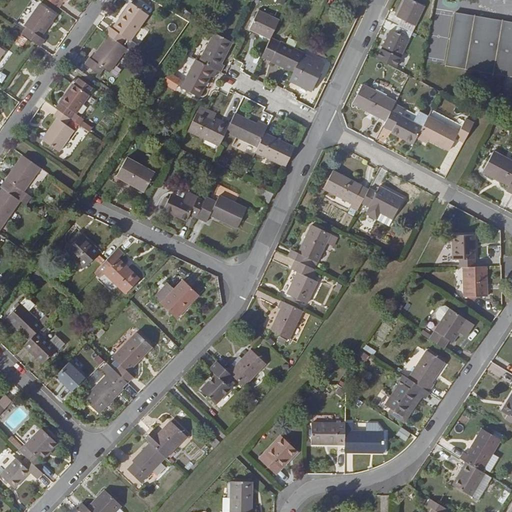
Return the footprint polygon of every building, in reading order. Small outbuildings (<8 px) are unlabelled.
[(40,0),(41,0),(59,13),(63,6),(64,7),(69,0),(40,0)] [(412,37),(425,10),(405,1),(395,21),(400,23),(397,30),(412,37)] [(105,37),(109,40),(93,62),(90,61),(84,69),(99,79),(105,72),(110,75),(126,52),(122,49),(127,43),(130,45),(149,19),(131,6),(119,23),(122,26),(116,34),(113,32),(110,30),(105,37)] [(40,8),(24,30),(25,32),(21,38),(41,52),(45,44),(42,41),(57,20),(40,8)] [(184,13),(181,18),(187,22),(190,16),(184,13)] [(278,24),(256,13),(246,33),(269,44),(270,41),(278,24)] [(511,78),(511,23),(456,15),(447,69),(511,78)] [(113,32),(116,34),(122,26),(119,23),(113,32)] [(412,37),(397,30),(394,36),(389,34),(375,61),(394,71),(412,37)] [(211,40),(198,65),(193,62),(180,87),(200,97),(209,80),(212,82),(216,74),(219,76),(223,67),(221,66),(230,50),(211,40)] [(301,55),(270,41),(269,44),(261,60),(292,75),(301,55)] [(310,95),(323,68),(301,57),(292,75),(288,84),(310,95)] [(169,71),(162,82),(175,90),(182,79),(169,71)] [(78,81),(73,88),(88,99),(93,93),(78,81)] [(57,114),(71,123),(88,99),(73,88),(55,112),(57,114)] [(394,107),(395,105),(361,88),(351,108),(385,125),(386,122),(394,126),(389,136),(413,148),(417,141),(428,147),(429,144),(450,154),(456,141),(464,145),(474,125),(465,120),(462,127),(441,116),(437,124),(428,119),(425,124),(422,131),(412,125),(400,119),(403,112),(394,107)] [(432,112),(428,119),(437,124),(441,116),(432,112)] [(236,113),(227,130),(259,145),(263,138),(269,124),(258,119),(256,122),(236,113)] [(71,123),(57,114),(53,120),(56,122),(48,133),(51,135),(44,145),(59,156),(78,128),(71,123)] [(196,114),(187,134),(219,149),(227,130),(196,114)] [(412,125),(422,131),(425,124),(415,119),(412,125)] [(394,126),(386,122),(385,125),(381,131),(389,136),(394,126)] [(41,143),(44,145),(51,135),(48,133),(41,143)] [(295,153),(263,138),(259,145),(254,158),(285,173),(295,153)] [(511,164),(493,155),(483,175),(509,189),(506,195),(511,197),(511,164)] [(221,158),(219,164),(226,167),(229,161),(221,158)] [(0,238),(0,239),(0,238),(0,235),(21,206),(18,204),(25,195),(41,173),(22,160),(0,191),(3,193),(0,197),(0,238)] [(123,163),(114,184),(143,198),(153,176),(123,163)] [(324,194),(353,208),(351,213),(358,216),(362,207),(371,212),(368,218),(378,223),(381,215),(394,222),(404,201),(380,189),(377,196),(363,189),(361,193),(345,185),(347,181),(334,174),(324,194)] [(347,181),(345,185),(361,193),(363,189),(347,181)] [(272,197),(262,193),(258,202),(268,207),(272,197)] [(25,195),(18,204),(27,210),(33,202),(25,195)] [(182,203),(193,208),(195,203),(197,203),(198,200),(186,195),(182,203)] [(206,227),(210,220),(237,233),(246,213),(218,199),(215,205),(206,201),(203,207),(195,203),(193,208),(182,203),(169,197),(161,214),(186,226),(189,219),(206,227)] [(394,222),(381,215),(378,223),(390,229),(394,222)] [(294,265),(302,269),(306,263),(317,268),(331,239),(310,230),(297,257),(290,254),(287,261),(294,265)] [(82,237),(66,254),(85,272),(101,255),(82,237)] [(459,271),(463,271),(464,301),(488,301),(488,291),(486,291),(486,279),(487,279),(487,270),(476,270),(474,237),(452,238),(453,264),(459,263),(459,271)] [(488,246),(488,261),(501,261),(500,246),(488,246)] [(140,283),(118,262),(124,257),(118,251),(89,282),(95,287),(99,283),(121,303),(140,283)] [(302,269),(294,265),(289,273),(296,277),(286,298),(306,307),(316,285),(312,283),(315,275),(302,269)] [(160,308),(176,323),(199,299),(183,284),(160,308)] [(24,302),(19,307),(28,315),(34,309),(27,302),(24,302)] [(288,345),(302,316),(279,305),(275,313),(278,314),(268,335),(288,345)] [(4,322),(28,345),(23,350),(43,369),(57,354),(38,336),(49,324),(42,317),(36,323),(28,315),(19,307),(4,322)] [(442,325),(450,312),(446,309),(441,310),(437,317),(438,322),(442,325)] [(442,325),(430,343),(445,354),(451,345),(454,347),(469,323),(451,312),(450,312),(442,325)] [(103,331),(94,323),(86,330),(95,339),(103,331)] [(103,374),(108,379),(84,404),(99,419),(124,394),(123,393),(128,388),(129,388),(135,382),(130,377),(152,353),(136,337),(112,361),(121,369),(115,375),(108,369),(103,374)] [(56,339),(49,346),(57,354),(58,356),(65,349),(56,339)] [(363,350),(374,355),(377,350),(366,344),(363,350)] [(226,373),(217,364),(209,373),(215,379),(200,394),(215,408),(231,392),(228,389),(235,381),(245,391),(267,368),(250,352),(242,361),(243,362),(234,371),(231,368),(226,373)] [(428,352),(427,353),(446,366),(447,364),(428,352)] [(446,366),(427,353),(408,382),(404,380),(385,409),(395,415),(403,421),(418,397),(426,402),(435,388),(433,386),(446,366)] [(231,368),(234,371),(243,362),(242,361),(239,358),(230,367),(231,368)] [(73,391),(87,376),(69,360),(55,376),(73,391)] [(422,400),(418,397),(403,421),(395,415),(393,418),(402,424),(407,423),(422,400)] [(5,400),(0,406),(0,418),(11,407),(5,400)] [(506,417),(511,406),(508,404),(501,415),(506,417)] [(144,443),(149,448),(133,465),(135,467),(128,474),(142,487),(165,463),(166,464),(188,441),(172,425),(158,439),(153,434),(144,443)] [(354,434),(354,427),(312,426),(312,447),(346,448),(346,456),(386,457),(386,456),(386,435),(386,434),(368,434),(354,434)] [(368,434),(386,434),(379,426),(368,426),(368,434)] [(411,437),(402,431),(398,437),(407,442),(411,437)] [(44,465),(43,463),(58,447),(41,432),(26,449),(31,454),(26,461),(31,466),(38,472),(44,465)] [(486,478),(482,476),(502,444),(482,432),(467,457),(464,455),(460,462),(465,466),(451,488),(471,500),(486,478)] [(7,440),(18,449),(23,442),(12,434),(7,440)] [(286,461),(296,451),(281,437),(259,460),(276,477),(289,464),(286,461)] [(188,447),(199,457),(203,452),(193,442),(188,447)] [(299,454),(296,451),(286,461),(289,464),(299,454)] [(15,493),(30,476),(38,484),(43,478),(38,472),(31,466),(26,472),(16,463),(0,479),(15,493)] [(251,511),(251,485),(231,485),(231,486),(230,511),(251,511)] [(511,490),(507,487),(498,499),(503,503),(511,490)] [(120,511),(122,510),(105,494),(88,511),(87,511),(82,507),(77,511),(120,511)] [(426,509),(431,511),(444,511),(430,503),(426,509)]
